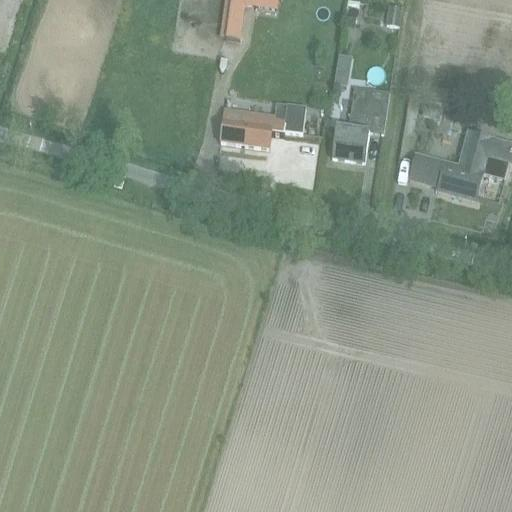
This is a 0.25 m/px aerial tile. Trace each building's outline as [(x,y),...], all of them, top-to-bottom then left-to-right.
[(231,0),(226,42),(240,44),(245,0),(231,0)] [(256,0),(256,10),(278,13),(279,0),(256,0)] [(292,18),(289,83),(315,84),(318,19),(292,18)] [(339,59),(334,89),(346,91),(351,61),(339,59)] [(337,131),(332,162),(365,167),(369,137),(384,140),(390,97),(355,92),(349,133),(337,131)] [(225,113),(220,147),(269,154),(271,138),(284,140),(285,136),(303,138),(306,112),(277,108),(275,120),(225,113)] [(433,142),(437,119),(427,117),(424,140),(433,142)] [(438,192),(437,195),(475,206),(483,179),(504,184),(508,168),(511,169),(511,166),(511,149),(492,144),(492,143),(468,136),(459,171),(416,160),(409,184),(438,192)]
